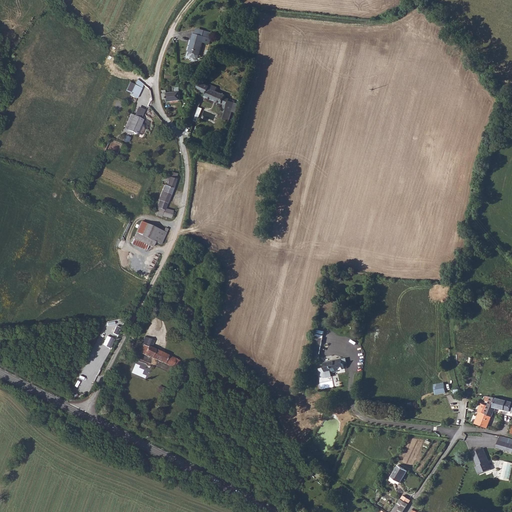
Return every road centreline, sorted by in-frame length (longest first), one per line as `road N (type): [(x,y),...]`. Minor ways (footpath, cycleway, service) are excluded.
road 1 (unclassified): [(85,414),(184,211),(181,135),(158,100),(162,59),(182,15),(199,0)]
road 2 (secondary): [(267,511),(85,414)]
road 3 (unknown): [(342,352),(357,359),(362,414),(458,434)]
road 4 (unclassified): [(409,511),(458,434),(511,437)]
